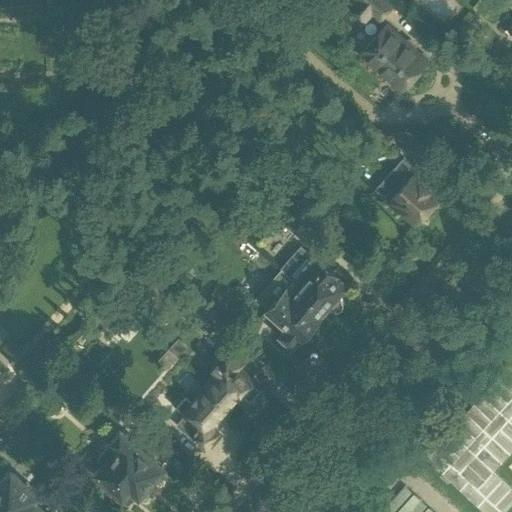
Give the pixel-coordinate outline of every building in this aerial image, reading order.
[(394,5),(388,0),(356,0),(371,14),(372,13),(380,20),(394,5)] [(428,61),(387,24),(360,54),(402,91),(428,61)] [(390,149),(394,135),(373,129),(369,143),(390,149)] [(396,144),(406,147),(422,161),(432,150),(417,136),(399,131),(396,144)] [(416,226),(427,212),(432,209),(435,204),(444,193),(404,157),(376,188),(390,201),(388,202),(416,226)] [(295,216),(286,226),(309,246),(318,236),(295,216)] [(320,303),(327,308),(328,307),(330,309),(335,311),(340,310),(343,306),(343,301),(341,296),(339,295),(347,285),(344,282),(345,281),(316,254),(293,279),(320,303)] [(322,313),(327,308),(320,303),(293,279),(267,309),(286,326),(284,329),(282,334),(283,339),(287,342),(292,343),(296,342),(299,338),(301,340),(323,314),(322,313)] [(252,316),(218,285),(208,296),(243,327),(252,316)] [(191,290),(181,301),(208,325),(218,315),(191,290)] [(116,334),(132,315),(113,299),(96,317),(116,334)] [(168,368),(178,357),(169,349),(159,360),(168,368)] [(205,381),(207,384),(229,403),(239,392),(250,402),(261,389),(242,372),(246,368),(225,350),(217,359),(218,360),(212,367),(215,370),(205,381)] [(100,378),(86,394),(110,415),(124,400),(100,378)] [(229,403),(207,384),(193,400),(186,395),(177,405),(183,412),(182,413),(186,417),(179,425),(190,435),(191,433),(205,446),(206,449),(208,449),(207,447),(219,433),(215,430),(214,423),(223,414),(221,412),(229,403)] [(459,511),(503,511),(508,507),(481,483),(511,448),(511,414),(485,389),(413,470),(459,511)] [(0,426),(0,450),(21,425),(9,415),(0,426)] [(140,494),(163,469),(132,441),(134,439),(123,429),(98,457),(105,463),(98,472),(129,500),(137,491),(140,494)] [(59,504),(76,486),(59,471),(37,495),(21,511),(45,511),(38,505),(48,494),(57,502),(59,504)] [(0,511),(21,511),(37,495),(12,472),(0,484),(0,511)]
